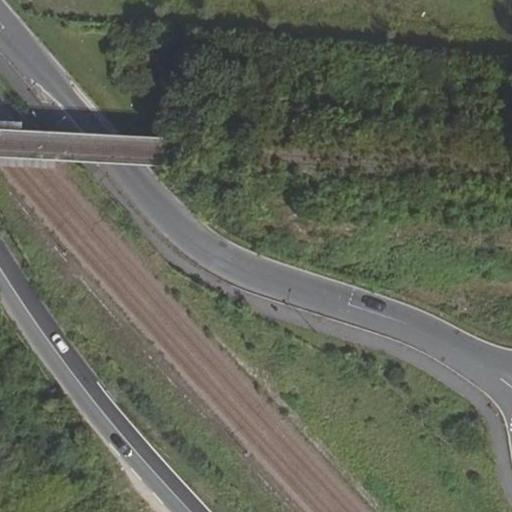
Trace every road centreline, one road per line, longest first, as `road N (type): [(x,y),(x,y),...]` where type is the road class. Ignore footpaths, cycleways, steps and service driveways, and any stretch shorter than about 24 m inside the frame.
road 1 (unclassified): [(511,379),(446,342),(252,273),(202,247),(151,200),(0,22)]
road 2 (unclassified): [(0,265),(60,358),(192,511)]
